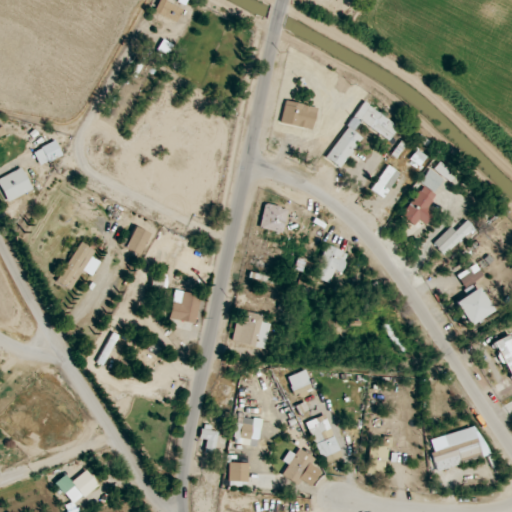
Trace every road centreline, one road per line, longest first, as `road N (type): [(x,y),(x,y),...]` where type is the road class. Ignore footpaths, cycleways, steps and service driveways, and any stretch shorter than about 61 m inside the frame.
road 1 (tertiary): [(186,511),(187,463),(277,26)]
road 2 (residential): [(511,447),(355,223),(311,189),(247,169)]
road 3 (tertiary): [(169,511),(56,346),(0,240)]
road 4 (residential): [(343,502),(457,511),(511,505)]
